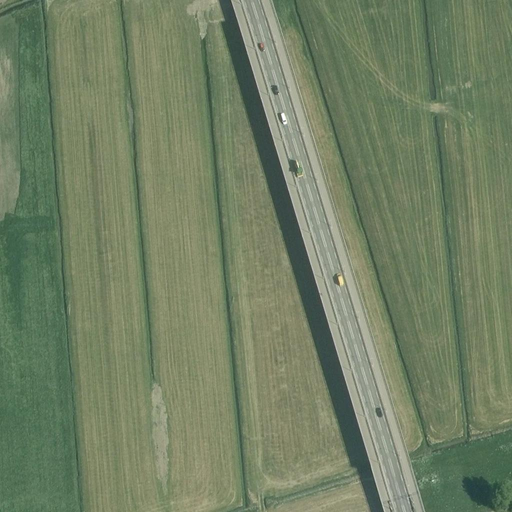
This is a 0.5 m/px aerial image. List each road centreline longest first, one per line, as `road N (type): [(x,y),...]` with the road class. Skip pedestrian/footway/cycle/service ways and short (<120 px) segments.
road 1 (primary): [(401,511),(248,0)]
road 2 (unclassified): [(385,511),(233,0)]
road 3 (unclassified): [(416,511),(265,0)]
